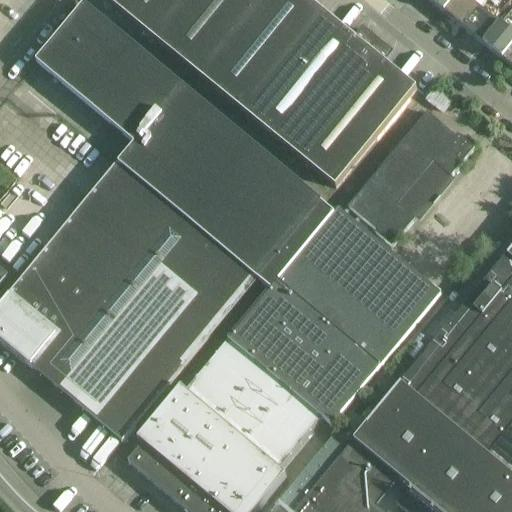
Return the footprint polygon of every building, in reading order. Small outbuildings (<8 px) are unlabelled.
[(156,43),(191,0),(114,0),(110,6),(156,43)] [(201,80),(266,0),(191,0),(156,43),(201,80)] [(246,117),(326,17),(304,0),(266,0),(201,80),(246,117)] [(425,0),(445,15),(457,0),(425,0)] [(465,0),(457,0),(445,15),(464,31),(480,12),(465,0)] [(501,0),(489,0),(489,1),(487,3),(494,8),(501,0)] [(259,282),(272,293),(335,217),(85,9),(38,66),(136,148),(120,167),(259,282)] [(483,47),(499,27),(480,12),(464,31),(483,47)] [(290,153),(351,79),(380,45),(363,32),(356,42),(326,17),(246,117),(290,153)] [(511,37),(499,27),(483,47),(503,63),(511,51),(511,37)] [(380,45),(351,79),(290,153),(336,190),(417,92),(387,67),(394,57),(380,45)] [(511,51),(503,63),(511,70),(511,51)] [(427,115),(348,210),(376,234),(374,236),(392,250),(416,222),(399,208),(434,166),(451,180),(475,152),(457,137),(456,139),(427,115)] [(259,282),(120,167),(0,311),(0,344),(123,445),(259,282)] [(143,448),(128,466),(183,511),(259,511),(287,480),(280,474),(322,422),(331,430),(441,297),(339,212),(335,217),(272,293),(229,344),(186,396),(181,392),(138,444),(143,448)] [(366,427),(342,459),(358,472),(346,487),(361,499),(384,470),(399,483),(411,492),(413,494),(401,508),(405,511),(511,511),(511,253),(508,258),(509,258),(404,385),(401,388),(400,387),(399,388),(366,427)] [(380,511),(377,509),(376,511),(361,499),(346,487),(358,472),(342,459),(366,427),(353,416),(279,505),(287,511),(380,511)]
